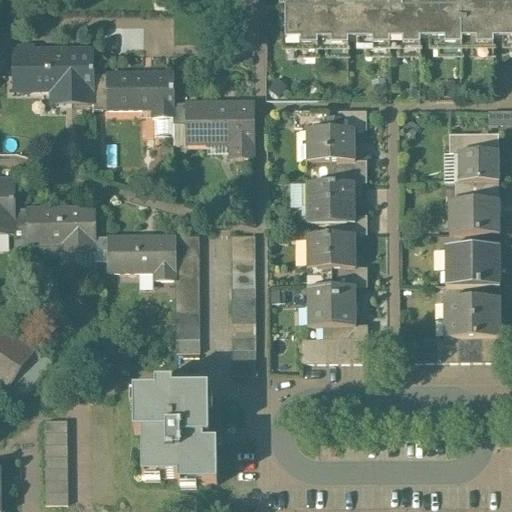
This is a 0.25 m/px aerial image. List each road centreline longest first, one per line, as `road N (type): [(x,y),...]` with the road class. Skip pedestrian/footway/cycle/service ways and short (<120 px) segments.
road 1 (residential): [(393,396),(313,396),(283,426),(289,457),(311,471),(450,472),(483,450),(488,395)]
road 2 (residential): [(393,396),(390,106)]
road 3 (residential): [(0,160),(259,232)]
road 4 (residential): [(261,381),(259,232)]
road 5 (residential): [(259,107),(390,106)]
road 6 (residential): [(259,232),(259,107)]
road 7 (residential): [(390,106),(511,105)]
